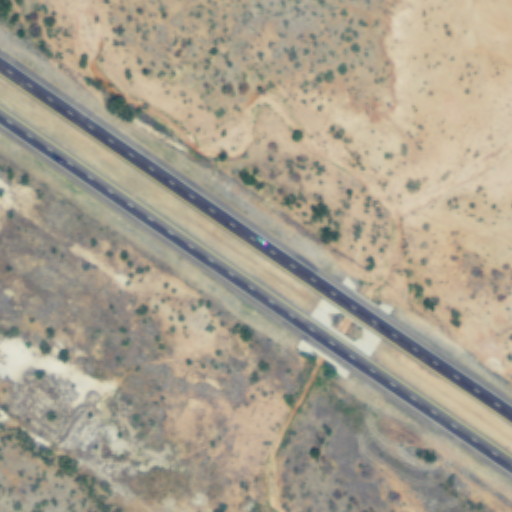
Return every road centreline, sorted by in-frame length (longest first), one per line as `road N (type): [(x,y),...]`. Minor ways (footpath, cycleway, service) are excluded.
road 1 (trunk): [(511,419),(0,66)]
road 2 (trunk): [(0,111),(511,463)]
